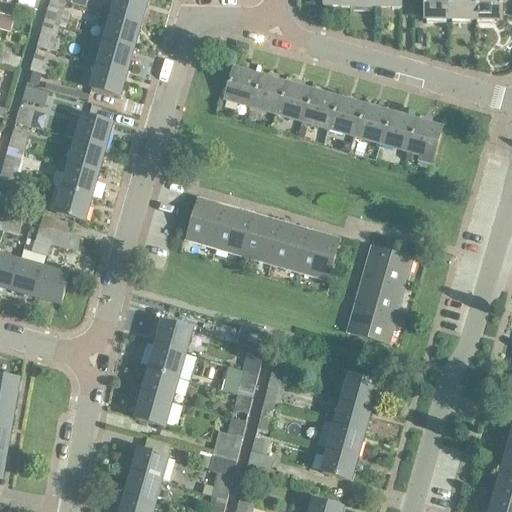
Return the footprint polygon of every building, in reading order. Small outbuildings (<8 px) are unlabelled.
[(90,0),(76,0),(75,6),(87,10),(90,0)] [(117,0),(113,17),(141,25),(148,1),(144,0),(117,0)] [(352,8),(351,0),(327,0),(327,8),(352,8)] [(351,0),(352,8),(376,9),(376,0),(351,0)] [(401,0),(376,0),(376,9),(401,9),(401,0)] [(450,21),(450,0),(426,0),(426,21),(427,21),(427,24),(440,24),(440,21),(450,21)] [(476,0),(450,0),(450,21),(451,21),(451,24),(465,25),(465,21),(476,21),(476,0)] [(476,0),(476,21),(478,21),(477,25),(490,25),(490,21),(502,22),(502,0),(476,0)] [(61,28),(65,14),(50,9),(46,24),(61,28)] [(0,27),(11,31),(15,18),(0,14),(0,27)] [(71,16),(65,14),(61,28),(67,30),(71,16)] [(141,25),(113,17),(104,15),(101,26),(110,28),(106,41),(134,49),(141,25)] [(53,55),(58,37),(44,32),(39,50),(53,55)] [(134,49),(106,41),(100,39),(97,50),(103,52),(98,67),(127,76),(134,49)] [(22,59),(2,54),(0,60),(0,66),(19,71),(22,59)] [(47,76),(51,62),(36,58),(32,74),(46,78),(47,76)] [(127,76),(98,67),(92,90),(120,98),(127,76)] [(252,108),(261,75),(235,68),(226,101),(252,108)] [(261,75),(252,108),(278,116),(287,83),(261,75)] [(313,90),(287,83),(278,116),(304,123),(313,90)] [(50,97),(28,90),(24,103),(47,109),(50,97)] [(313,90),(304,123),(329,131),(339,98),(313,90)] [(365,105),(339,98),(329,131),(355,138),(365,105)] [(391,113),(365,105),(355,138),(381,146),(391,113)] [(19,109),(15,125),(31,129),(35,114),(19,109)] [(391,113),(381,146),(407,153),(417,120),(391,113)] [(77,141),(106,149),(113,125),(84,117),(77,141)] [(442,127),(417,120),(407,153),(414,155),(419,156),(418,161),(432,165),(442,127)] [(307,130),(301,128),(298,139),(304,141),(307,130)] [(13,132),(8,150),(24,154),(29,137),(13,132)] [(106,149),(77,141),(70,167),(98,176),(106,149)] [(414,155),(407,153),(405,160),(412,162),(414,155)] [(6,158),(1,174),(17,178),(21,162),(6,158)] [(98,176),(70,167),(62,165),(55,189),(63,192),(91,200),(98,176)] [(0,181),(0,198),(10,201),(15,186),(0,181)] [(91,200),(63,192),(57,214),(85,222),(91,200)] [(215,249),(227,207),(200,199),(188,241),(215,249)] [(227,207),(215,249),(243,257),(255,215),(227,207)] [(283,223),(255,215),(243,257),(271,265),(283,223)] [(0,233),(4,234),(8,219),(0,216),(0,233)] [(24,223),(8,219),(4,234),(20,239),(24,223)] [(311,232),(283,223),(271,265),(299,273),(311,232)] [(53,247),(57,232),(40,228),(36,242),(53,247)] [(57,232),(53,247),(78,254),(82,239),(57,232)] [(341,240),(311,232),(299,273),(328,282),(341,240)] [(372,249),(364,275),(406,288),(414,261),(372,249)] [(23,263),(0,257),(0,287),(15,292),(23,263)] [(46,270),(23,263),(15,292),(38,298),(46,270)] [(70,277),(46,270),(38,298),(62,305),(70,277)] [(143,274),(141,283),(162,289),(165,281),(143,274)] [(406,288),(364,275),(355,305),(397,317),(406,288)] [(397,317),(355,305),(347,334),(388,346),(397,317)] [(157,345),(187,353),(193,331),(163,322),(157,345)] [(248,348),(265,352),(270,335),(241,327),(236,344),(248,348)] [(157,345),(149,370),(179,378),(187,353),(157,345)] [(248,348),(244,365),(242,369),(245,370),(258,374),(265,352),(248,348)] [(269,383),(284,387),(289,368),(274,364),(269,383)] [(149,370),(143,394),(173,402),(179,378),(149,370)] [(258,374),(245,370),(240,387),(254,391),(259,374),(258,374)] [(342,403),(371,412),(379,385),(349,377),(342,403)] [(0,402),(15,405),(19,381),(0,378),(0,402)] [(269,383),(263,405),(279,410),(284,387),(269,383)] [(173,402),(143,394),(135,420),(165,429),(173,402)] [(237,395),(233,411),(248,415),(252,399),(237,395)] [(15,405),(0,402),(0,428),(11,430),(15,405)] [(342,403),(335,426),(365,434),(371,412),(342,403)] [(279,410),(263,405),(257,429),(273,433),(279,410)] [(228,433),(243,437),(246,423),(231,419),(228,433)] [(335,426),(329,449),(358,457),(365,434),(335,426)] [(0,428),(0,453),(7,454),(11,430),(0,428)] [(243,437),(228,433),(219,431),(213,454),(238,460),(243,437)] [(255,437),(251,452),(267,456),(270,441),(255,437)] [(140,449),(134,472),(163,480),(169,457),(167,456),(170,447),(146,440),(143,450),(140,449)] [(358,457),(329,449),(322,474),(351,482),(358,457)] [(511,451),(508,450),(501,476),(511,478),(511,451)] [(267,456),(251,452),(248,467),(269,472),(273,457),(267,456)] [(238,460),(213,454),(208,471),(217,473),(233,478),(238,460)] [(163,480),(134,472),(127,496),(156,504),(163,480)] [(233,478),(217,473),(211,494),(212,494),(228,498),(233,478)] [(511,478),(501,476),(494,499),(511,504),(511,478)] [(243,489),(238,506),(254,511),(259,493),(243,489)] [(212,494),(207,511),(224,511),(228,498),(212,494)] [(127,496),(122,511),(164,511),(166,507),(156,504),(127,496)] [(511,511),(511,504),(494,499),(490,511),(511,511)] [(311,511),(342,511),(343,510),(314,502),(311,511)]
